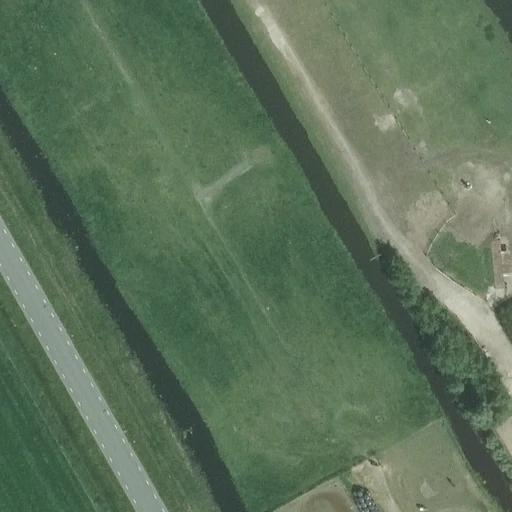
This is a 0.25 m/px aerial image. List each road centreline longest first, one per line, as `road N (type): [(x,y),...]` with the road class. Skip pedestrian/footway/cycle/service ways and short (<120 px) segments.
road 1 (track): [(511,369),(495,340),(410,272),(250,0)]
road 2 (tertiary): [(151,511),(0,244)]
